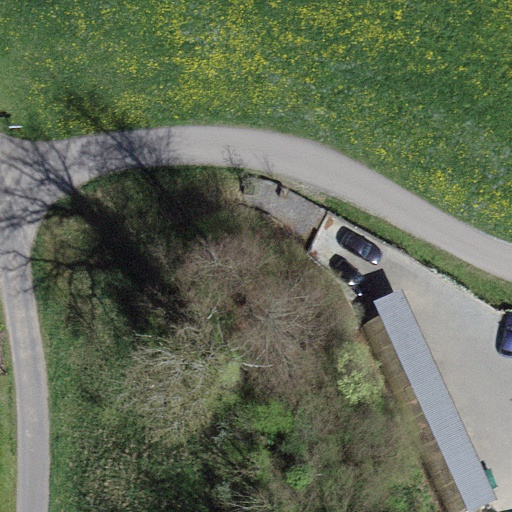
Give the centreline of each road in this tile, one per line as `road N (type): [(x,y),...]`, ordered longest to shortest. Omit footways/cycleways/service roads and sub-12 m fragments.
road 1 (unclassified): [(4,182),(56,162),(275,157),(511,259)]
road 2 (residential): [(32,511),(30,373),(4,182)]
